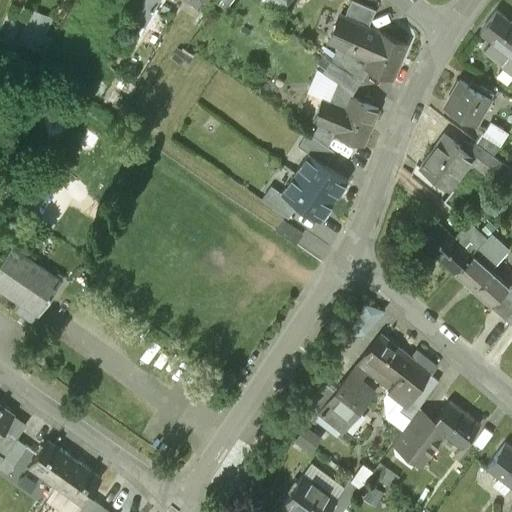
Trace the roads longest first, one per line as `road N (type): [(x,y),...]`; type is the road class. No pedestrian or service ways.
road 1 (residential): [(187,500),(346,258)]
road 2 (residential): [(346,258),(446,32)]
road 3 (residential): [(187,500),(0,357)]
road 4 (residential): [(346,258),(511,396)]
